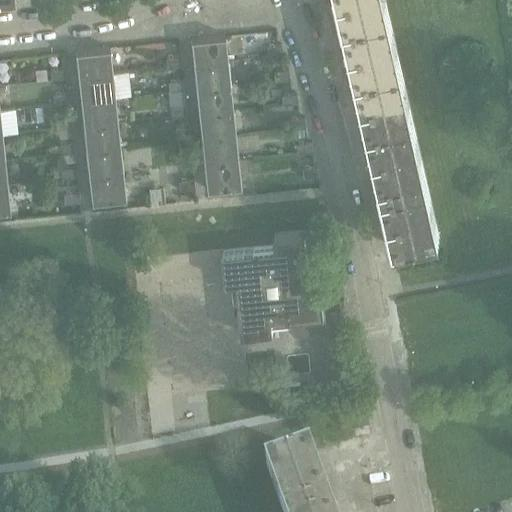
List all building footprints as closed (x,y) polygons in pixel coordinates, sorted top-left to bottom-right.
[(440,237),(386,0),(342,0),(398,245),(393,246),(393,247),(440,237)] [(190,39),(193,65),(227,61),(225,35),(190,39)] [(266,47),(267,57),(283,55),(282,45),(266,47)] [(75,51),(78,77),(112,73),(109,47),(75,51)] [(165,58),(166,67),(181,66),(180,56),(165,58)] [(227,61),(193,65),(196,89),(230,86),(227,61)] [(50,70),(51,80),(66,78),(65,68),(50,70)] [(273,71),(275,81),(290,79),(289,69),(273,71)] [(112,73),(78,77),(80,102),(115,98),(130,96),(128,72),(112,73)] [(168,82),(169,92),(184,91),(183,81),(168,82)] [(230,86),(196,89),(198,114),(233,110),(230,86)] [(53,94),(54,104),(69,103),(68,93),(53,94)] [(281,95),(282,105),(298,104),(297,94),(281,95)] [(115,98),(80,102),(83,126),(117,123),(115,98)] [(170,107),(171,117),(187,116),(186,106),(170,107)] [(0,110),(0,135),(2,135),(18,133),(15,109),(0,110)] [(233,110),(198,114),(201,139),(235,135),(233,110)] [(55,120),(56,129),(72,128),(71,118),(55,120)] [(289,120),(290,130),(305,128),(304,118),(289,120)] [(117,123),(83,126),(86,151),(120,147),(117,123)] [(173,132),(174,142),(189,140),(188,130),(173,132)] [(235,135),(201,139),(203,164),(238,160),(235,135)] [(58,144),(59,154),(63,154),(74,152),(73,142),(58,144)] [(296,144),(297,154),(312,152),(311,142),(296,144)] [(120,147),(86,151),(88,176),(122,172),(120,147)] [(75,163),(74,152),(63,154),(64,165),(75,163)] [(175,156),(177,166),(192,164),(191,154),(175,156)] [(238,160),(203,164),(206,189),(240,186),(238,160)] [(303,168),(304,178),(319,176),(318,166),(303,168)] [(60,169),(62,179),(77,177),(76,167),(60,169)] [(122,172),(88,176),(91,202),(125,198),(122,172)] [(178,181),(179,191),(195,189),(193,179),(178,181)] [(7,185),(0,185),(0,211),(10,210),(7,185)] [(78,192),(63,194),(64,203),(79,202),(78,192)] [(276,245),(223,251),(226,282),(237,281),(243,333),(273,330),(272,319),(293,317),(294,332),(327,329),(322,283),(311,284),(305,231),(274,234),(276,245)] [(290,395),(300,395),(301,394),(300,384),(289,385),(290,395)] [(267,469),(282,511),(327,511),(307,456),(312,454),(312,453),(267,469)]
